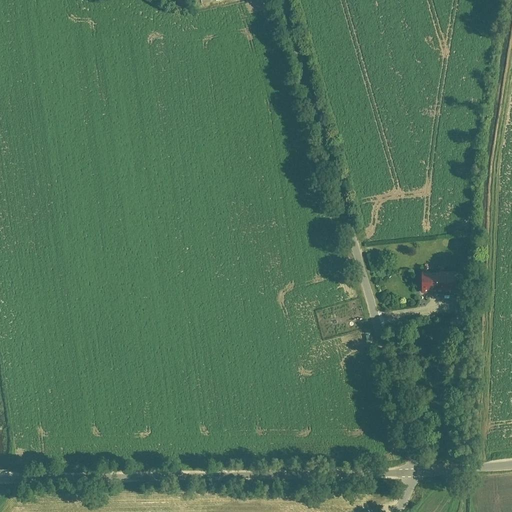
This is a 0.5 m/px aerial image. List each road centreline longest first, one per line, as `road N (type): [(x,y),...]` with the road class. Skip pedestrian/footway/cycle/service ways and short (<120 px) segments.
road 1 (unclassified): [(417,473),(281,0)]
road 2 (unclassified): [(0,479),(417,473)]
